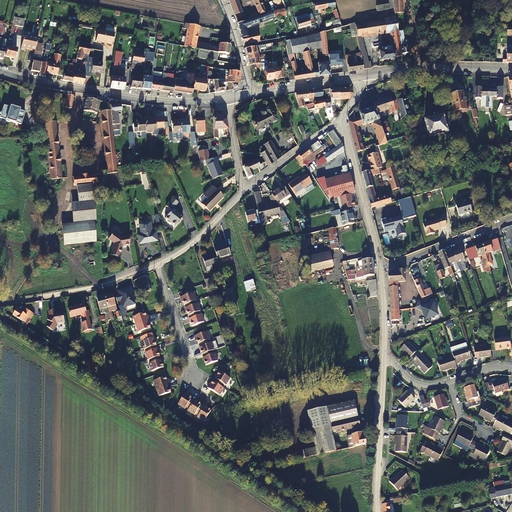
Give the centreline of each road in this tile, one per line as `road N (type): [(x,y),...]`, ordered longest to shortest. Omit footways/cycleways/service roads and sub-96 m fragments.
road 1 (track): [(0,330),(279,511)]
road 2 (residential): [(244,190),(156,265),(89,288),(0,303)]
road 3 (tertiary): [(225,99),(141,99),(0,72)]
road 4 (residential): [(341,117),(381,267)]
road 5 (residential): [(383,357),(377,511)]
road 6 (track): [(9,301),(54,229),(70,171)]
road 7 (tertiary): [(511,70),(367,77)]
road 8 (residential): [(511,216),(381,267)]
road 9 (residential): [(341,117),(244,190)]
